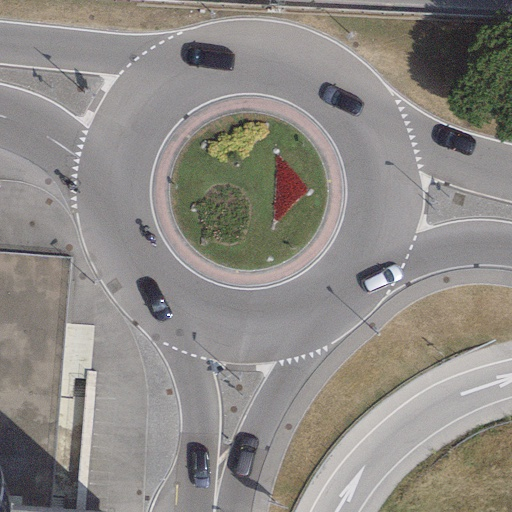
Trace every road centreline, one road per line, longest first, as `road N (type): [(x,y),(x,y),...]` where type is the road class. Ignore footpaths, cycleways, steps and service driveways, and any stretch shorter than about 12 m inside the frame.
road 1 (primary): [(367,131),(328,85),(293,65),(254,57),(182,73),(129,124)]
road 2 (primary): [(129,124),(113,166),(111,211),(125,254),(152,290),(189,315),(233,327)]
road 3 (motorway): [(330,511),(402,429),(432,408),(511,377)]
road 4 (tertiary): [(233,327),(214,511)]
road 5 (primary): [(351,278),(422,253),(511,246)]
road 6 (primary): [(351,278),(380,217),(382,182),(367,131)]
road 7 (primary): [(511,175),(367,131)]
road 8 (primary): [(0,79),(129,124)]
road 9 (primary): [(233,327),(298,318),(351,278)]
